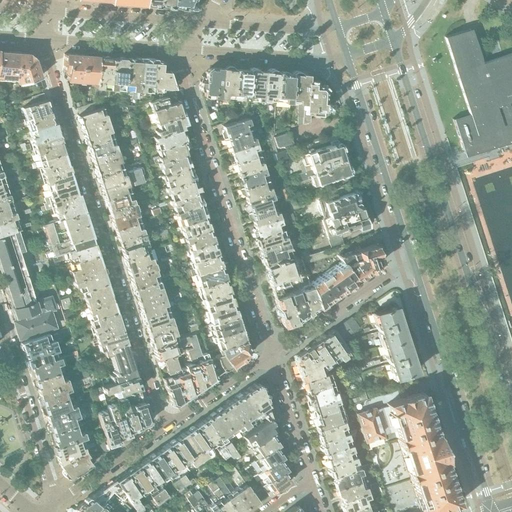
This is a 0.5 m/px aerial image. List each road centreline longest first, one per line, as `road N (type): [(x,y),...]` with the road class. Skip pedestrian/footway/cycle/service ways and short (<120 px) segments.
road 1 (residential): [(165,427),(41,39)]
road 2 (tertiary): [(511,408),(392,41)]
road 3 (residential): [(269,356),(184,84),(189,50)]
road 4 (tertiary): [(411,262),(489,511)]
road 5 (tertiary): [(346,55),(411,262)]
road 6 (residential): [(269,356),(411,262)]
road 7 (residential): [(189,50),(331,61),(346,55)]
road 8 (residential): [(199,23),(42,13)]
road 9 (residential): [(10,356),(58,499)]
road 10 (residential): [(41,39),(189,50)]
road 11 (residential): [(337,26),(305,32),(199,23)]
road 12 (residential): [(311,481),(269,356)]
road 13 (residential): [(58,499),(165,427)]
road 14 (residential): [(165,427),(269,356)]
